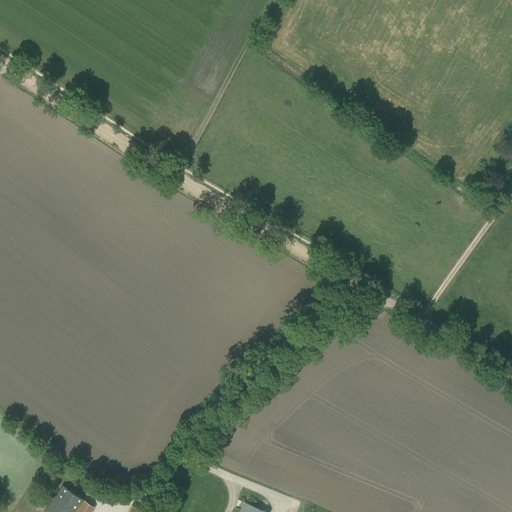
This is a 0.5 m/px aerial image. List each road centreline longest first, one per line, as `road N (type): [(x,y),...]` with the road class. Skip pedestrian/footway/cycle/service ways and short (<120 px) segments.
road 1 (track): [(346,276),(0,60)]
road 2 (track): [(156,487),(214,408),(265,360),(321,316),(388,301)]
road 3 (unclassified): [(346,276),(511,374)]
